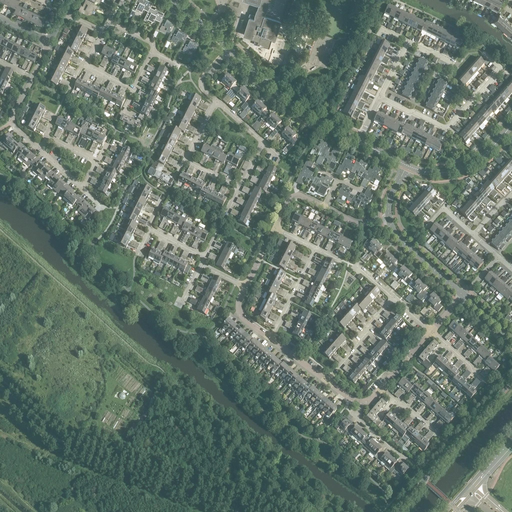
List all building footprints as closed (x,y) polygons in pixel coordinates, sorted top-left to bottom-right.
[(19,0),(12,0),(10,5),(15,8),(19,0)] [(20,0),(19,0),(15,8),(14,12),(19,14),(23,6),(18,4),(20,0)] [(98,5),(87,0),(85,0),(83,5),(81,5),(78,10),(87,15),(89,11),(92,13),(95,7),(97,8),(98,5)] [(136,0),(137,0),(132,9),(133,9),(135,10),(136,10),(137,8),(142,11),(143,8),(148,11),(150,7),(153,2),(148,0),(136,0)] [(245,0),(258,4),(255,15),(249,13),(248,18),(249,19),(244,34),(255,38),(253,44),(258,46),(258,45),(269,48),(271,41),(274,42),(276,37),(275,37),(280,21),(264,15),(268,5),(273,6),(275,1),(274,1),(274,0),(245,0)] [(496,0),(492,8),(497,10),(502,0),(496,0)] [(28,9),(23,6),(19,14),(24,17),(28,9)] [(45,17),(39,14),(35,22),(41,25),(42,23),(46,25),(54,10),(47,6),(46,7),(44,12),(48,14),(46,18),(44,18),(45,17)] [(388,7),(384,14),(389,17),(394,7),(392,6),(392,7),(391,7),(389,6),(388,7)] [(155,9),(150,7),(148,11),(144,19),(147,21),(149,18),(154,21),(155,18),(160,21),(162,17),(164,13),(155,8),(155,9)] [(394,7),(389,17),(394,19),(398,11),(396,9),(397,8),(394,7)] [(34,12),(28,9),(24,17),(30,20),(34,12)] [(398,11),(394,19),(398,21),(403,11),(401,10),(400,11),(400,12),(398,11)] [(403,11),(398,21),(403,23),(407,15),(405,14),(405,13),(406,13),(403,11)] [(39,14),(34,12),(30,20),(35,22),(39,14)] [(504,16),(500,13),(497,16),(493,21),(496,25),(504,16)] [(409,16),(407,15),(403,23),(408,26),(412,16),(410,15),(410,16),(409,16)] [(412,16),(408,26),(412,28),(416,20),(414,19),(414,18),(415,17),(412,16)] [(504,16),(496,25),(500,28),(508,20),(504,16)] [(166,20),(162,17),(160,21),(156,29),(159,31),(160,29),(165,31),(166,29),(171,31),(174,28),(176,23),(167,18),(166,20)] [(418,21),(416,20),(412,28),(417,30),(422,20),(419,19),(419,20),(418,21)] [(422,20),(417,30),(421,33),(422,31),(426,24),(423,23),(424,22),(422,20)] [(508,20),(500,28),(504,32),(511,23),(508,20)] [(426,23),(426,24),(422,31),(427,33),(432,24),(429,22),(429,23),(429,24),(426,23)] [(432,24),(427,33),(431,35),(435,27),(433,26),(434,25),(432,24)] [(435,27),(431,35),(436,38),(441,28),(438,27),(438,28),(435,27)] [(88,31),(81,28),(78,33),(89,39),(91,37),(86,35),(88,31)] [(178,30),(174,28),(171,31),(167,39),(170,41),(172,39),(176,41),(178,39),(183,41),(185,38),(187,33),(178,28),(178,30)] [(441,28),(436,38),(440,40),(445,32),(442,31),(442,30),(443,29),(441,28)] [(445,32),(440,40),(445,42),(450,33),(448,32),(447,32),(447,33),(445,32)] [(89,39),(78,33),(75,39),(82,43),(84,39),(88,42),(89,39)] [(450,33),(445,42),(450,45),(454,37),(451,35),(452,35),(452,34),(450,33)] [(456,38),(454,37),(450,45),(454,47),(459,37),(457,36),(456,37),(456,38)] [(459,37),(454,47),(459,49),(463,41),(461,40),(461,39),(459,37)] [(189,40),(185,38),(183,41),(179,50),(182,51),(183,49),(188,52),(189,49),(195,52),(199,43),(190,39),(189,40)] [(10,42),(4,39),(0,47),(4,48),(1,53),(4,54),(10,42)] [(82,43),(75,39),(72,45),(84,51),(85,48),(80,46),(82,43)] [(15,45),(10,42),(4,54),(6,55),(8,51),(12,53),(15,45)] [(381,42),(379,46),(393,53),(394,52),(394,51),(390,49),(389,49),(388,48),(390,46),(381,42)] [(21,48),(15,45),(12,53),(15,54),(13,58),(15,60),(21,48)] [(84,51),(72,45),(69,50),(76,54),(78,51),(82,53),(84,51)] [(393,53),(379,46),(377,51),(385,55),(386,53),(387,53),(388,54),(392,55),(393,53)] [(111,50),(105,47),(102,55),(105,56),(103,61),(105,62),(111,50)] [(27,51),(21,48),(15,60),(18,61),(20,57),(23,58),(27,51)] [(66,49),(64,55),(75,60),(77,58),(72,56),(74,53),(76,54),(69,50),(66,49)] [(117,53),(111,50),(105,62),(108,63),(110,59),(113,61),(115,56),(117,53)] [(32,54),(27,51),(23,58),(26,60),(24,64),(26,65),(32,54)] [(385,55),(377,51),(374,55),(388,62),(389,61),(389,60),(386,58),(384,58),(384,57),(385,55)] [(38,57),(32,54),(26,65),(29,67),(31,62),(34,64),(38,57)] [(75,60),(64,55),(61,60),(68,64),(70,61),(74,63),(75,60)] [(388,62),(374,55),(372,60),(380,64),(382,62),(384,63),(386,64),(387,65),(388,62)] [(121,59),(115,56),(113,61),(112,63),(115,64),(113,69),(115,70),(121,59)] [(485,64),(478,58),(476,60),(475,60),(475,59),(473,61),(481,68),(485,64)] [(127,61),(121,59),(115,70),(118,71),(120,67),(123,69),(127,61)] [(429,63),(419,59),(417,64),(429,69),(430,67),(428,66),(427,66),(429,63)] [(68,64),(61,60),(58,66),(70,72),(71,70),(66,67),(68,64)] [(380,64),(372,60),(370,65),(384,71),(385,69),(381,68),(380,67),(379,67),(380,64)] [(132,64),(127,61),(123,69),(127,70),(124,75),(126,76),(132,64)] [(481,68),(473,61),(471,63),(472,63),(472,64),(471,66),(478,72),(481,68)] [(138,67),(132,64),(126,76),(129,77),(131,73),(134,74),(138,67)] [(429,69),(417,64),(414,68),(424,73),(425,71),(426,71),(427,72),(429,69)] [(384,71),(370,65),(368,69),(376,73),(377,71),(379,72),(382,74),(383,73),(384,71)] [(70,72),(58,66),(55,71),(62,75),(64,72),(68,74),(70,72)] [(478,72),(471,66),(469,68),(469,67),(468,66),(466,68),(474,76),(478,72)] [(154,68),(153,71),(164,77),(167,71),(160,67),(159,70),(154,68)] [(424,73),(414,68),(412,73),(424,79),(425,76),(423,75),(424,73)] [(474,76),(466,68),(465,70),(465,71),(466,71),(464,73),(471,79),(474,76)] [(13,73),(6,69),(4,72),(0,70),(0,73),(10,78),(13,73)] [(376,73),(368,69),(365,74),(379,81),(380,78),(377,77),(375,76),(376,73)] [(62,75),(55,71),(52,77),(64,83),(65,81),(61,78),(62,75)] [(164,77),(153,71),(152,73),(156,75),(154,79),(161,82),(164,77)] [(10,78),(0,73),(0,76),(2,77),(0,81),(7,84),(10,78)] [(424,79),(412,73),(410,77),(419,82),(420,80),(421,80),(423,81),(424,79)] [(471,79),(464,73),(462,75),(461,74),(459,76),(468,83),(471,79)] [(219,79),(226,86),(232,79),(228,75),(226,77),(223,74),(219,79)] [(379,81),(365,74),(363,78),(361,77),(370,82),(371,82),(372,80),(373,81),(374,81),(378,83),(379,81)] [(468,83),(459,76),(458,78),(458,79),(459,79),(457,81),(461,85),(464,87),(468,83)] [(64,83),(52,77),(49,83),(56,86),(58,83),(63,85),(64,83)] [(82,82),(78,80),(75,87),(81,90),(87,78),(84,77),(82,82)] [(370,82),(361,77),(359,82),(373,89),(374,87),(370,85),(369,84),(370,82)] [(419,82),(410,77),(408,82),(419,88),(421,86),(419,85),(418,84),(419,82)] [(87,78),(81,90),(86,93),(90,86),(87,84),(89,79),(87,78)] [(161,82),(154,79),(153,82),(148,80),(147,82),(159,88),(161,82)] [(236,83),(232,79),(226,86),(231,90),(227,95),(229,97),(238,88),(235,85),(236,83)] [(435,81),(434,81),(433,83),(445,89),(447,84),(438,80),(437,82),(436,82),(435,81)] [(159,88),(147,82),(146,84),(150,86),(149,90),(151,91),(158,95),(159,95),(156,93),(159,88)] [(373,89),(359,82),(357,87),(365,91),(366,89),(367,89),(368,89),(372,91),(373,89)] [(419,88),(408,82),(405,86),(415,91),(416,89),(418,90),(419,88)] [(93,87),(90,86),(86,93),(92,96),(98,84),(95,83),(93,87)] [(445,89),(433,83),(432,86),(434,86),(435,87),(433,89),(443,94),(445,89)] [(511,94),(511,88),(508,85),(506,87),(505,86),(505,85),(502,83),(500,85),(511,95),(511,94)] [(98,84),(92,96),(98,99),(99,96),(101,91),(98,90),(100,85),(98,84)] [(511,95),(500,85),(498,87),(501,89),(502,90),(503,91),(501,93),(508,99),(511,95)] [(106,90),(103,89),(101,91),(99,96),(105,99),(111,87),(108,86),(106,90)] [(415,91),(405,86),(403,91),(415,97),(416,95),(414,94),(414,93),(415,91)] [(111,87),(105,99),(110,102),(114,94),(111,93),(113,88),(111,87)] [(365,91),(357,87),(354,91),(368,98),(369,96),(366,94),(365,93),(364,93),(365,91)] [(241,91),(238,88),(229,97),(232,100),(236,95),(241,99),(247,92),(243,88),(241,91)] [(443,94),(433,89),(432,91),(430,90),(429,92),(440,98),(443,94)] [(508,99),(501,93),(499,94),(498,94),(498,93),(495,90),(493,92),(505,103),(506,101),(508,99)] [(158,95),(151,91),(150,95),(145,92),(144,95),(156,101),(158,95)] [(368,98),(354,91),(352,96),(361,100),(362,98),(364,99),(367,100),(368,98)] [(415,97),(403,91),(401,96),(410,100),(411,98),(412,98),(414,99),(415,97)] [(117,96),(114,94),(110,102),(116,104),(122,93),(120,92),(117,96)] [(251,96),(247,92),(241,99),(246,103),(248,106),(253,101),(250,98),(251,96)] [(440,98),(429,92),(428,95),(430,96),(429,98),(438,103),(440,98)] [(505,103),(493,92),(491,94),(494,97),(495,98),(496,98),(494,100),(499,104),(501,106),(503,105),(505,103)] [(122,93),(116,104),(122,107),(125,100),(122,98),(124,94),(122,93)] [(156,101),(144,95),(143,97),(147,99),(146,103),(153,106),(156,101)] [(201,99),(194,95),(191,101),(197,104),(203,107),(204,104),(199,102),(201,99)] [(227,105),(231,100),(227,96),(223,101),(227,105)] [(361,100),(352,96),(350,100),(364,107),(365,105),(364,105),(361,103),(360,102),(359,102),(361,100)] [(438,103),(429,98),(428,101),(427,100),(425,99),(424,102),(430,104),(436,107),(438,103)] [(499,104),(494,100),(492,102),(492,101),(491,100),(488,98),(486,100),(491,104),(498,110),(501,106),(499,104)] [(364,107),(350,100),(348,105),(356,109),(357,107),(358,107),(359,108),(363,109),(364,107)] [(498,110),(491,104),(486,100),(485,102),(487,104),(488,105),(489,106),(487,108),(493,113),(494,114),(498,110)] [(197,104),(191,101),(188,107),(195,110),(197,107),(202,109),(203,107),(197,104)] [(256,104),(253,101),(248,106),(244,110),(247,113),(251,108),(256,113),(262,105),(258,102),(256,104)] [(436,107),(430,104),(424,102),(423,104),(425,105),(424,107),(434,112),(436,107)] [(153,106),(146,103),(144,106),(140,104),(138,106),(150,112),(153,106)] [(493,113),(487,108),(486,107),(484,108),(483,107),(480,104),(478,106),(490,117),(493,113)] [(45,109),(38,105),(35,111),(47,117),(48,115),(44,112),(45,109)] [(262,105),(256,113),(260,117),(256,121),(257,122),(259,124),(268,114),(264,111),(266,109),(262,105)] [(356,109),(348,105),(345,109),(359,116),(360,114),(357,112),(355,112),(355,111),(356,109)] [(150,112),(138,106),(137,108),(142,111),(140,114),(145,117),(147,118),(150,112)] [(490,117),(478,106),(476,108),(479,111),(480,112),(481,112),(479,114),(486,121),(490,117)] [(195,110),(188,107),(185,113),(197,118),(198,116),(194,113),(195,110)] [(359,116),(345,109),(343,114),(351,118),(353,116),(354,117),(358,118),(359,116)] [(381,115),(378,113),(374,122),(379,124),(385,110),(383,109),(383,110),(382,112),(381,114),(381,115)] [(244,110),(244,111),(239,116),(243,120),(246,115),(247,113),(244,110)] [(385,110),(379,124),(383,126),(387,118),(385,117),(385,116),(386,115),(387,113),(388,112),(385,110)] [(47,117),(35,111),(32,117),(39,120),(41,117),(46,119),(47,117)] [(486,121),(479,114),(477,116),(477,115),(476,114),(473,112),(471,114),(483,124),(486,121)] [(197,118),(185,113),(182,118),(190,122),(191,118),(196,121),(197,118)] [(271,117),(268,114),(259,124),(262,126),(266,122),(271,126),(277,119),(273,115),(271,117)] [(390,119),(387,118),(383,126),(388,129),(395,115),(392,114),(391,117),(390,118),(390,119)] [(483,124),(471,114),(470,116),(472,118),(473,119),(474,120),(472,122),(479,128),(483,124)] [(395,115),(388,129),(392,131),(397,123),(394,121),(395,121),(395,120),(397,116),(395,115)] [(129,119),(123,116),(120,121),(126,124),(129,119)] [(39,120),(32,117),(29,122),(41,128),(42,126),(38,124),(39,120)] [(65,121),(59,118),(55,126),(59,127),(57,132),(59,133),(65,121)] [(190,122),(182,118),(180,124),(191,130),(193,127),(188,125),(190,122)] [(67,131),(70,124),(72,122),(66,119),(65,121),(59,133),(61,134),(63,130),(67,131)] [(135,122),(129,119),(126,124),(132,127),(135,122)] [(274,137),(283,128),(280,125),(282,123),(277,119),(271,126),(275,130),(270,136),(273,139),(274,137)] [(399,124),(397,123),(392,131),(397,133),(404,120),(401,119),(400,122),(399,123),(399,124)] [(142,122),(137,120),(136,122),(135,122),(132,127),(138,130),(142,122)] [(404,120),(397,133),(396,134),(397,136),(397,137),(398,137),(400,137),(401,136),(406,127),(403,126),(404,125),(404,124),(406,121),(404,120)] [(479,128),(472,122),(471,124),(470,123),(469,122),(466,120),(464,122),(476,132),(479,128)] [(41,128),(29,122),(27,128),(34,132),(35,128),(40,131),(41,128)] [(257,132),(262,126),(259,124),(257,122),(252,128),(257,132)] [(407,126),(406,127),(401,136),(402,136),(402,134),(407,136),(414,123),(412,122),(410,125),(409,126),(409,127),(407,126)] [(476,132),(464,122),(463,123),(465,126),(467,127),(465,130),(473,136),(474,137),(475,137),(477,136),(477,134),(477,133),(476,132)] [(414,123),(407,136),(411,139),(416,130),(413,129),(414,128),(415,127),(416,124),(414,123)] [(76,127),(70,124),(67,131),(70,133),(68,137),(70,139),(76,127)] [(191,130),(180,124),(177,129),(174,128),(181,132),(184,133),(186,130),(190,132),(191,130)] [(418,131),(416,130),(411,139),(416,141),(423,127),(421,126),(419,129),(418,131)] [(82,130),(76,127),(70,139),(72,140),(75,135),(78,137),(80,134),(82,130)] [(83,127),(82,130),(80,134),(83,136),(81,141),(83,142),(89,130),(83,127)] [(423,127),(416,141),(421,143),(425,135),(423,134),(425,128),(423,127)] [(473,136),(465,130),(464,131),(463,130),(462,130),(459,127),(458,129),(469,140),(473,136)] [(90,128),(89,130),(83,142),(85,143),(87,140),(87,138),(91,140),(94,133),(95,130),(90,128)] [(181,132),(174,128),(171,134),(183,140),(184,137),(180,135),(181,132)] [(291,133),(292,132),(288,128),(286,131),(283,128),(274,137),(277,140),(281,135),(286,139),(291,133)] [(469,140),(458,129),(456,131),(459,133),(460,134),(460,135),(459,137),(466,144),(469,140)] [(427,136),(425,135),(421,143),(425,146),(432,132),(430,131),(428,134),(428,135),(427,136)] [(296,136),(292,132),(291,133),(286,139),(291,144),(289,146),(288,145),(282,151),(286,155),(298,141),(295,138),(296,136)] [(432,132),(425,146),(430,148),(434,139),(432,138),(433,136),(434,133),(432,132)] [(100,136),(94,133),(91,140),(94,142),(92,146),(94,147),(100,136)] [(9,150),(15,143),(10,139),(12,136),(9,134),(3,141),(0,144),(0,145),(2,148),(3,147),(7,151),(8,149),(9,150)] [(183,140),(171,134),(169,139),(176,143),(177,140),(182,142),(183,140)] [(436,141),(434,139),(430,148),(434,150),(441,136),(439,135),(437,139),(437,140),(436,141)] [(106,139),(100,136),(94,147),(97,149),(99,144),(102,146),(106,139)] [(272,145),(277,140),(274,137),(273,139),(270,136),(266,140),(272,145)] [(441,136),(434,150),(439,152),(439,151),(442,146),(443,144),(441,143),(441,142),(442,141),(443,138),(441,136)] [(176,143),(169,139),(166,145),(177,151),(179,149),(174,146),(176,143)] [(83,142),(81,141),(78,146),(83,148),(86,150),(88,144),(87,144),(88,141),(87,140),(85,143),(83,142)] [(326,147),(328,144),(326,143),(324,143),(323,142),(321,140),(320,143),(320,145),(319,145),(318,147),(314,145),(313,149),(310,154),(310,156),(312,156),(313,156),(314,154),(318,156),(319,157),(316,163),(321,166),(324,159),(328,152),(330,149),(326,147)] [(19,147),(15,143),(9,150),(14,154),(15,152),(17,154),(18,154),(24,147),(21,145),(19,147)] [(177,151),(166,145),(163,151),(170,154),(172,151),(176,153),(177,151)] [(211,148),(205,145),(201,153),(205,154),(202,159),(205,160),(211,148)] [(212,146),(211,148),(205,160),(207,161),(209,157),(213,158),(218,148),(212,146)] [(24,147),(18,154),(20,156),(18,158),(24,163),(31,155),(28,152),(29,151),(24,147)] [(117,148),(116,151),(130,158),(133,152),(123,147),(121,151),(117,148)] [(331,154),(328,152),(324,159),(327,160),(326,161),(327,161),(326,164),(329,166),(328,169),(333,171),(337,164),(333,162),(334,161),(336,162),(341,150),(339,149),(337,150),(337,148),(334,147),(333,149),(334,151),(332,152),(331,154)] [(223,151),(218,148),(213,158),(216,160),(214,164),(216,166),(222,154),(223,151)] [(130,158),(116,151),(115,153),(119,155),(117,159),(125,162),(127,164),(130,158)] [(170,154),(163,151),(160,156),(172,162),(173,160),(168,158),(170,154)] [(228,157),(222,154),(216,166),(218,167),(221,163),(224,164),(225,161),(228,157)] [(229,154),(228,157),(225,161),(229,163),(226,168),(229,169),(234,157),(229,154)] [(340,165),(336,173),(341,176),(343,172),(346,174),(347,172),(350,174),(354,165),(351,164),(352,162),(352,160),(353,160),(354,157),(352,156),(350,157),(350,155),(348,154),(342,165),(344,165),(343,167),(340,165)] [(31,155),(24,163),(29,167),(30,165),(33,168),(39,161),(34,156),(33,157),(31,155)] [(172,162),(160,156),(157,162),(159,163),(164,166),(166,162),(170,165),(172,162)] [(240,160),(234,157),(229,169),(231,170),(233,165),(237,167),(240,160)] [(125,162),(117,159),(116,162),(111,160),(110,162),(122,168),(125,162)] [(300,175),(296,182),(302,185),(303,184),(302,181),(301,181),(303,177),(306,178),(304,182),(308,184),(309,181),(310,182),(311,181),(313,182),(315,178),(312,177),(315,170),(312,169),(314,164),(307,160),(304,165),(308,167),(306,170),(303,169),(302,171),(302,173),(301,173),(300,175)] [(354,165),(350,174),(347,179),(352,181),(356,175),(354,174),(356,171),(359,172),(357,175),(361,177),(362,175),(363,175),(363,174),(366,175),(367,172),(364,170),(365,168),(365,167),(366,166),(368,164),(366,163),(364,163),(363,161),(361,160),(359,164),(356,162),(354,165)] [(39,161),(33,168),(35,169),(33,171),(39,176),(46,168),(43,165),(44,164),(39,161)] [(156,169),(157,166),(159,163),(157,162),(156,161),(153,167),(152,166),(148,175),(159,180),(162,174),(161,174),(161,175),(160,174),(161,171),(156,169)] [(122,168),(110,162),(109,165),(113,167),(112,170),(116,172),(119,174),(122,168)] [(511,169),(506,164),(502,168),(509,174),(511,172),(511,169)] [(263,168),(262,170),(273,176),(276,171),(269,167),(268,170),(263,168)] [(369,169),(367,172),(366,175),(361,185),(366,188),(368,183),(370,184),(371,182),(374,184),(374,185),(377,186),(381,179),(378,177),(379,175),(378,173),(380,173),(381,170),(379,169),(377,170),(376,168),(374,167),(372,170),(369,169)] [(46,168),(39,176),(43,180),(45,179),(48,181),(54,174),(49,170),(48,170),(46,168)] [(511,179),(508,176),(509,174),(502,168),(499,171),(511,182),(511,179)] [(116,172),(112,170),(109,169),(107,172),(103,170),(102,172),(113,178),(114,177),(116,172)] [(273,176),(262,170),(261,173),(265,175),(264,179),(271,182),(273,176)] [(182,174),(179,181),(184,184),(190,172),(188,171),(186,175),(182,174)] [(499,171),(496,175),(503,182),(504,180),(509,184),(511,182),(499,171)] [(113,178),(102,172),(101,174),(105,176),(103,180),(110,183),(113,178)] [(190,172),(184,184),(190,187),(194,179),(190,178),(192,173),(190,172)] [(54,174),(48,181),(50,183),(48,184),(54,189),(60,181),(57,179),(58,178),(54,174)] [(163,182),(166,177),(163,176),(164,176),(162,174),(159,180),(158,182),(162,185),(163,182)] [(496,175),(492,179),(504,189),(505,187),(501,183),(503,182),(496,175)] [(197,181),(194,179),(190,187),(196,189),(202,178),(199,176),(197,181)] [(311,185),(311,186),(313,187),(314,185),(319,188),(317,193),(321,195),(324,197),(328,190),(327,189),(328,187),(329,187),(331,184),(330,182),(332,182),(333,180),(333,179),(331,178),(330,178),(329,179),(328,177),(326,176),(325,178),(323,177),(321,178),(320,179),(316,177),(315,178),(313,182),(312,184),(311,185)] [(170,186),(173,181),(168,178),(166,177),(163,182),(170,186)] [(202,178),(196,189),(201,192),(200,195),(204,188),(203,188),(205,185),(202,183),(204,179),(202,178)] [(271,182),(264,179),(262,182),(257,179),(256,182),(268,188),(271,182)] [(492,179),(489,183),(495,188),(496,189),(498,187),(502,191),(504,189),(492,179)] [(110,183),(103,180),(102,183),(97,181),(96,183),(108,189),(110,184),(110,183)] [(63,184),(60,181),(54,189),(58,193),(60,192),(62,194),(69,187),(64,183),(63,184)] [(268,188),(256,182),(255,184),(260,186),(258,190),(265,193),(268,188)] [(493,190),(495,188),(489,183),(488,182),(484,186),(496,196),(497,194),(493,190)] [(108,189),(96,183),(95,186),(99,188),(98,191),(105,195),(108,189)] [(345,186),(342,184),(341,187),(342,188),(340,189),(339,191),(340,192),(339,194),(338,193),(337,195),(339,196),(336,202),(343,206),(344,202),(346,199),(347,200),(346,201),(351,204),(352,202),(354,199),(355,197),(350,194),(351,193),(350,191),(348,190),(349,188),(347,187),(345,187),(345,186)] [(207,189),(204,188),(200,195),(206,198),(212,186),(209,185),(207,189)] [(152,190),(145,186),(142,192),(154,198),(155,196),(150,193),(152,190)] [(212,186),(206,198),(211,201),(215,193),(212,192),(214,187),(212,186)] [(433,196),(435,194),(427,186),(423,190),(425,192),(437,202),(438,201),(433,196)] [(496,196),(484,186),(481,190),(488,196),(489,194),(494,198),(496,196)] [(69,187),(62,194),(65,196),(64,198),(68,202),(75,195),(72,193),(74,191),(69,187)] [(364,195),(361,194),(357,200),(354,199),(352,202),(355,203),(354,204),(355,205),(354,207),(357,209),(359,205),(361,206),(363,206),(363,207),(366,209),(367,206),(366,205),(368,204),(369,202),(370,202),(371,200),(371,199),(373,194),(369,192),(370,189),(368,188),(367,190),(364,195)] [(265,193),(258,190),(255,189),(253,192),(249,190),(248,192),(259,198),(262,192),(265,193)] [(218,195),(215,193),(211,201),(217,203),(223,192),(221,190),(218,195)] [(481,190),(477,193),(489,204),(491,202),(486,198),(488,196),(481,190)] [(154,198),(142,192),(139,198),(146,202),(148,198),(152,200),(154,198)] [(223,192),(217,203),(223,206),(226,199),(223,197),(225,193),(223,192)] [(259,198),(248,192),(246,194),(251,197),(249,200),(256,203),(259,198)] [(437,202),(425,192),(422,196),(429,202),(430,200),(435,204),(437,202)] [(477,193),(474,197),(481,203),(483,202),(487,206),(489,204),(477,193)] [(77,197),(75,195),(68,202),(73,206),(74,205),(77,207),(84,200),(78,195),(77,197)] [(429,202),(422,196),(418,199),(430,210),(431,208),(427,204),(429,202)] [(474,197),(471,201),(482,211),(484,209),(479,205),(481,203),(474,197)] [(146,202),(139,198),(136,204),(148,209),(149,207),(145,205),(146,202)] [(430,210),(418,199),(415,203),(422,210),(423,208),(428,212),(430,210)] [(84,200),(77,207),(80,209),(78,211),(83,216),(90,208),(87,205),(88,204),(84,200)] [(162,200),(152,223),(153,223),(164,201),(162,200)] [(256,203),(249,200),(248,203),(243,201),(242,203),(254,209),(256,203)] [(471,201),(467,205),(474,211),(476,209),(480,213),(482,211),(471,201)] [(254,209),(242,203),(241,206),(245,208),(244,211),(251,214),(254,209)] [(422,210),(415,203),(411,207),(423,217),(425,216),(420,212),(422,210)] [(148,209),(136,204),(133,209),(140,213),(142,209),(147,212),(148,209)] [(467,205),(464,209),(475,219),(477,217),(472,213),(474,211),(467,205)] [(423,217),(411,207),(408,211),(415,217),(417,215),(421,220),(423,217)] [(90,208),(83,216),(88,220),(90,218),(92,221),(99,213),(94,209),(93,210),(90,208)] [(133,209),(131,214),(131,215),(142,221),(143,218),(139,216),(140,213),(133,209)] [(464,209),(460,213),(467,219),(469,217),(473,221),(475,219),(464,209)] [(170,212),(164,210),(160,217),(164,218),(161,223),(164,224),(170,212)] [(251,214),(244,211),(242,214),(237,212),(236,214),(248,220),(251,214)] [(175,215),(170,212),(164,224),(166,225),(168,221),(172,222),(175,215)] [(248,220),(236,214),(235,217),(240,219),(238,222),(245,226),(248,220)] [(296,214),(292,222),(295,223),(293,228),(296,229),(301,217),(296,214)] [(131,215),(128,221),(130,222),(135,224),(136,221),(141,223),(142,221),(131,215)] [(181,218),(175,215),(172,222),(175,224),(173,229),(175,230),(181,218)] [(183,228),(185,224),(188,218),(185,217),(184,220),(181,218),(175,230),(178,231),(180,226),(183,228)] [(301,217),(296,229),(298,230),(300,226),(303,227),(307,220),(301,217)] [(307,220),(303,227),(307,229),(305,233),(307,235),(313,223),(307,220)] [(313,223),(307,235),(309,236),(312,231),(315,233),(318,226),(320,223),(314,220),(313,223)] [(135,224),(130,222),(128,228),(139,233),(140,231),(136,229),(138,226),(135,224)] [(436,224),(430,231),(434,235),(444,223),(442,222),(438,226),(436,224)] [(444,223),(434,235),(437,238),(444,231),(442,230),(446,225),(444,223)] [(191,227),(185,224),(183,228),(182,231),(185,233),(183,237),(185,238),(191,227)] [(196,244),(202,232),(204,229),(198,226),(197,229),(193,237),(196,238),(194,242),(196,244)] [(318,226),(315,233),(318,235),(316,239),(318,240),(324,229),(318,226)] [(197,229),(191,227),(185,238),(187,239),(190,235),(193,237),(197,229)] [(139,233),(128,228),(125,233),(132,237),(134,234),(138,236),(139,233)] [(444,231),(437,238),(441,242),(451,230),(450,228),(446,233),(444,231)] [(511,235),(504,228),(500,232),(510,240),(511,238),(510,237),(511,235)] [(324,229),(318,240),(321,241),(323,237),(326,239),(330,231),(324,229)] [(451,230),(441,242),(445,245),(451,238),(449,236),(453,232),(451,230)] [(330,231),(326,239),(329,240),(327,245),(329,246),(335,234),(330,231)] [(208,235),(202,232),(196,244),(199,245),(201,241),(204,243),(208,235)] [(335,234),(329,246),(332,247),(334,243),(337,244),(341,237),(342,235),(336,232),(335,234)] [(510,240),(500,232),(497,235),(505,242),(507,240),(509,242),(510,240)] [(132,237),(125,233),(122,239),(128,242),(134,245),(135,243),(130,240),(132,237)] [(451,238),(445,245),(449,248),(459,237),(457,235),(453,240),(451,238)] [(505,242),(497,235),(493,239),(503,248),(505,246),(503,244),(505,242)] [(341,237),(337,244),(341,246),(339,250),(341,252),(347,240),(341,237)] [(459,237),(449,248),(453,252),(459,245),(457,243),(461,239),(459,237)] [(128,242),(122,239),(119,245),(126,248),(128,245),(132,247),(134,245),(128,242)] [(503,248),(493,239),(490,243),(498,250),(500,248),(502,250),(503,248)] [(347,240),(341,252),(343,253),(345,248),(349,250),(352,243),(347,240)] [(368,249),(371,252),(378,244),(373,240),(371,244),(367,241),(363,246),(368,250),(368,249)] [(460,243),(459,245),(453,252),(454,251),(458,254),(468,242),(466,241),(462,245),(460,243)] [(468,242),(458,254),(462,257),(468,250),(466,248),(470,244),(468,242)] [(234,254),(236,248),(227,244),(226,247),(221,245),(220,247),(231,253),(234,254)] [(296,248),(289,244),(286,250),(297,256),(299,253),(294,251),(296,248)] [(382,248),(378,244),(371,252),(374,254),(374,255),(378,259),(382,254),(380,252),(382,248)] [(149,257),(155,260),(160,248),(158,247),(156,251),(152,250),(149,257)] [(231,253),(220,247),(219,249),(223,252),(222,255),(229,259),(231,253)] [(468,250),(462,257),(465,261),(476,249),(474,247),(470,252),(468,250)] [(160,248),(155,260),(160,263),(162,260),(164,255),(160,254),(163,249),(160,248)] [(469,264),(475,257),(474,255),(477,251),(476,249),(465,261),(464,262),(468,266),(469,264)] [(169,254),(165,253),(164,255),(162,260),(167,263),(173,251),(171,250),(169,254)] [(297,256),(286,250),(283,255),(290,259),(292,256),(296,258),(297,256)] [(173,251),(167,263),(173,265),(177,258),(173,257),(175,252),(173,251)] [(385,257),(382,254),(378,259),(383,263),(384,262),(386,265),(393,258),(388,254),(385,257)] [(475,257),(469,264),(473,267),(483,256),(481,254),(477,259),(475,257)] [(229,259),(222,255),(220,258),(215,256),(214,258),(226,264),(229,259)] [(290,259),(283,255),(280,261),(292,267),(293,265),(288,262),(290,259)] [(180,260),(177,258),(173,265),(179,268),(184,257),(182,256),(180,260)] [(483,256),(473,267),(477,271),(483,264),(481,262),(485,258),(483,256)] [(184,271),(188,264),(185,262),(187,258),(184,257),(179,268),(184,271)] [(226,264),(214,258),(213,261),(217,263),(216,266),(223,270),(226,264)] [(397,262),(393,258),(386,265),(389,267),(389,268),(393,272),(397,268),(394,265),(397,262)] [(321,260),(319,262),(331,268),(334,263),(327,259),(325,262),(321,260)] [(292,267),(280,261),(277,267),(284,270),(286,267),(291,269),(292,267)] [(331,268),(319,262),(318,265),(323,267),(321,270),(328,274),(331,268)] [(455,273),(460,267),(458,265),(454,269),(454,268),(452,271),(455,273)] [(400,270),(397,268),(393,272),(394,273),(392,275),(396,278),(398,276),(401,278),(408,271),(403,267),(400,270)] [(328,274),(321,270),(320,274),(315,271),(314,274),(326,280),(328,274)] [(491,273),(484,280),(488,284),(499,272),(497,270),(493,275),(491,273)] [(285,274),(278,271),(275,277),(287,282),(288,280),(284,278),(285,274)] [(412,275),(408,271),(401,278),(404,281),(403,281),(408,286),(412,281),(409,278),(412,275)] [(499,272),(488,284),(492,287),(498,280),(497,278),(501,274),(499,272)] [(326,280),(314,274),(312,276),(317,279),(316,282),(323,285),(326,280)] [(287,282),(275,277),(273,275),(270,281),(280,286),(281,283),(286,285),(287,282)] [(208,278),(207,280),(218,286),(221,280),(214,277),(212,280),(208,278)] [(498,280),(492,287),(496,290),(506,279),(504,277),(500,282),(498,280)] [(506,279),(496,290),(500,294),(506,287),(504,285),(508,281),(506,279)] [(218,286),(207,280),(206,283),(210,285),(208,288),(215,292),(218,286)] [(415,284),(412,281),(408,286),(413,290),(413,289),(416,291),(423,284),(418,280),(415,284)] [(278,290),(280,286),(270,281),(267,287),(270,288),(282,294),(283,292),(278,290)] [(323,285),(316,282),(314,285),(309,283),(308,285),(320,291),(323,285)] [(504,297),(511,287),(511,283),(511,284),(508,288),(506,287),(500,294),(498,295),(502,299),(504,297)] [(427,288),(423,284),(416,291),(419,294),(417,296),(417,298),(421,301),(423,299),(427,294),(424,291),(427,288)] [(320,291),(308,285),(307,287),(312,290),(310,293),(317,297),(320,291)] [(215,292),(208,288),(207,291),(202,289),(201,292),(213,297),(215,292)] [(282,294),(270,288),(267,294),(274,297),(276,294),(280,296),(282,294)] [(374,288),(370,293),(380,301),(381,299),(378,296),(380,293),(374,288)] [(213,297),(201,292),(200,294),(204,296),(203,299),(210,303),(213,297)] [(317,297),(310,293),(308,296),(304,294),(303,296),(314,302),(317,297)] [(370,293),(366,297),(372,303),(374,300),(378,303),(380,301),(370,293)] [(275,302),(277,299),(267,294),(265,300),(267,301),(278,306),(279,304),(275,302)] [(430,297),(427,294),(423,299),(428,303),(428,302),(431,305),(437,298),(433,294),(430,297)] [(314,302),(303,296),(301,299),(306,301),(304,304),(311,308),(314,302)] [(366,297),(362,302),(371,311),(373,309),(369,305),(372,303),(366,297)] [(442,302),(437,298),(431,305),(434,307),(433,308),(438,312),(442,307),(439,305),(442,302)] [(210,303),(203,299),(201,303),(196,301),(195,303),(207,309),(210,303)] [(278,306),(267,301),(264,306),(271,310),(273,307),(277,309),(278,306)] [(355,305),(361,310),(363,312),(366,309),(370,313),(371,311),(362,302),(357,307),(355,305)] [(207,309),(195,303),(194,305),(199,307),(197,311),(204,315),(207,309)] [(355,305),(351,310),(361,318),(362,316),(358,313),(361,310),(355,305)] [(271,310),(264,306),(261,312),(273,318),(274,316),(269,314),(271,310)] [(426,318),(431,312),(428,309),(427,310),(422,315),(426,318)] [(351,310),(347,314),(353,320),(355,317),(359,320),(361,318),(351,310)] [(273,318),(261,312),(258,318),(266,321),(267,318),(272,320),(273,318)] [(297,313),(296,316),(308,321),(311,316),(303,312),(302,315),(297,313)] [(347,314),(342,319),(352,328),(354,326),(350,323),(353,320),(347,314)] [(405,323),(396,316),(394,319),(390,315),(388,317),(398,326),(400,328),(405,323)] [(308,321),(296,316),(295,318),(300,320),(298,324),(305,327),(308,321)] [(398,326),(388,317),(387,319),(390,323),(388,325),(394,331),(398,326)] [(350,330),(352,328),(342,319),(338,324),(344,329),(346,327),(350,330)] [(226,331),(233,324),(229,320),(220,329),(224,333),(226,331)] [(448,335),(450,336),(459,327),(454,322),(449,328),(452,331),(448,335)] [(231,334),(237,327),(233,324),(226,331),(224,333),(228,336),(231,334)] [(305,327),(298,324),(296,327),(292,325),(291,327),(302,333),(305,327)] [(394,331),(388,325),(386,328),(382,325),(380,327),(390,335),(394,331)] [(235,338),(241,331),(237,327),(231,334),(228,336),(232,340),(235,338)] [(302,333),(291,327),(289,329),(294,332),(292,335),(299,339),(302,333)] [(390,335),(380,327),(378,329),(382,332),(379,335),(385,340),(390,335)] [(459,327),(450,336),(452,338),(455,334),(458,337),(464,331),(459,327)] [(240,339),(245,334),(241,331),(235,338),(232,340),(236,344),(240,339)] [(464,331),(458,337),(461,339),(457,343),(460,345),(468,335),(464,331)] [(243,345),(249,338),(245,334),(240,339),(236,344),(240,347),(243,345)] [(340,335),(336,340),(346,349),(347,347),(343,343),(346,341),(345,340),(340,335)] [(468,335),(460,345),(461,346),(465,343),(468,345),(473,339),(468,335)] [(245,350),(253,342),(249,338),(243,345),(240,347),(244,351),(245,350)] [(473,339),(468,345),(470,348),(467,351),(469,353),(478,343),(473,339)] [(251,352),(258,344),(254,340),(253,342),(245,350),(246,350),(249,353),(251,352)] [(336,340),(332,345),(338,350),(340,348),(344,351),(346,349),(336,340)] [(388,346),(382,341),(379,344),(376,341),(374,343),(383,351),(388,346)] [(435,349),(439,345),(434,341),(432,343),(430,342),(428,344),(430,345),(429,347),(433,351),(435,349)] [(383,351),(374,343),(372,345),(376,348),(373,351),(379,356),(383,351)] [(478,343),(469,353),(471,355),(474,351),(477,354),(482,348),(478,343)] [(256,353),(262,347),(258,344),(251,352),(249,353),(253,357),(256,353)] [(332,345),(327,350),(337,358),(339,357),(335,353),(338,350),(332,345)] [(433,351),(429,347),(427,346),(425,348),(427,349),(425,351),(430,355),(432,353),(433,351)] [(259,358),(266,351),(262,347),(256,353),(253,357),(257,360),(259,358)] [(337,358),(327,350),(326,348),(321,353),(329,360),(332,357),(335,361),(337,358)] [(482,348),(477,354),(480,356),(476,360),(479,362),(487,352),(482,348)] [(428,356),(430,355),(425,351),(423,349),(422,351),(423,353),(422,355),(426,359),(427,359),(429,357),(428,356)] [(379,356),(373,351),(371,353),(367,350),(365,352),(375,361),(379,356)] [(264,361),(270,355),(266,351),(259,358),(257,360),(261,364),(264,361)] [(375,361),(365,352),(364,354),(367,357),(365,360),(371,365),(375,361)] [(487,352),(479,362),(480,363),(484,359),(486,362),(484,364),(485,364),(490,358),(492,356),(487,352)] [(428,362),(425,360),(426,359),(422,355),(420,353),(418,355),(420,357),(417,360),(419,362),(418,362),(421,364),(424,366),(428,362)] [(268,365),(274,358),(270,355),(264,361),(261,364),(266,368),(268,365)] [(443,359),(440,357),(434,364),(439,368),(438,368),(439,368),(440,367),(448,358),(446,355),(443,359)] [(273,368),(278,362),(274,358),(268,365),(266,368),(270,371),(273,368)] [(448,358),(440,367),(445,371),(450,365),(447,363),(451,359),(448,358)] [(490,358),(485,364),(487,367),(484,370),(486,372),(495,362),(490,358)] [(371,365),(365,360),(362,363),(359,360),(357,362),(367,370),(371,365)] [(275,374),(282,366),(278,362),(273,368),(270,371),(274,375),(275,374)] [(367,370),(357,362),(355,364),(359,367),(356,370),(362,375),(367,370)] [(495,362),(486,372),(488,374),(491,370),(494,373),(500,367),(495,362)] [(283,373),(287,368),(283,364),(282,366),(275,374),(279,377),(283,373)] [(447,378),(458,366),(456,364),(452,368),(450,365),(445,371),(443,373),(447,378)] [(460,368),(458,366),(447,378),(452,382),(454,380),(457,376),(459,374),(456,371),(460,368)] [(284,379),(291,372),(287,368),(283,373),(279,377),(283,381),(284,379)] [(362,375),(356,370),(354,372),(350,369),(349,371),(358,380),(362,375)] [(358,380),(349,371),(347,373),(350,376),(348,379),(354,385),(358,380)] [(290,381),(295,375),(291,372),(284,379),(283,381),(287,385),(290,381)] [(293,386),(299,379),(295,375),(290,381),(287,385),(291,388),(293,386)] [(460,378),(457,376),(454,380),(452,382),(457,386),(465,377),(463,375),(460,378)] [(465,377),(457,386),(461,390),(467,385),(464,382),(467,378),(465,377)] [(297,389),(303,382),(299,379),(293,386),(291,388),(295,392),(297,389)] [(398,391),(400,393),(408,383),(403,379),(398,385),(401,388),(398,391)] [(301,392),(307,386),(303,382),(297,389),(295,392),(299,395),(301,392)] [(408,383),(400,393),(402,395),(405,391),(408,394),(410,392),(413,388),(408,383)] [(469,387),(467,385),(461,390),(466,395),(475,385),(473,383),(469,387)] [(475,385),(466,395),(471,399),(476,393),(473,390),(477,387),(475,385)] [(304,398),(311,390),(307,386),(301,392),(299,395),(303,399),(304,398)] [(415,386),(413,388),(410,392),(412,394),(409,397),(411,399),(420,390),(415,386)] [(308,402),(316,392),(312,388),(311,390),(304,398),(308,402)] [(420,390),(411,399),(413,401),(416,397),(419,400),(424,394),(420,390)] [(316,392),(308,402),(312,405),(321,396),(316,392)] [(421,408),(429,398),(431,396),(426,392),(424,394),(419,400),(422,402),(419,406),(421,408)] [(321,396),(312,405),(316,409),(325,399),(321,396)] [(384,398),(382,400),(380,402),(378,404),(383,408),(386,405),(388,402),(384,398)] [(429,398),(421,408),(423,409),(426,406),(429,408),(434,402),(429,398)] [(325,399),(316,409),(320,412),(329,403),(325,399)] [(434,402),(429,408),(431,411),(428,414),(430,416),(439,406),(434,402)] [(329,403),(320,412),(324,416),(333,407),(329,403)] [(439,406),(430,416),(432,418),(435,414),(438,417),(444,411),(439,406)] [(333,407),(324,416),(328,420),(337,410),(333,407)] [(400,408),(396,413),(398,415),(400,416),(404,412),(400,408)] [(444,411),(438,417),(441,419),(438,423),(440,425),(448,415),(444,411)] [(372,412),(370,414),(367,417),(368,419),(371,421),(373,423),(377,419),(375,417),(376,415),(372,412)] [(390,414),(386,418),(384,420),(389,424),(398,415),(396,413),(392,416),(390,414)] [(398,415),(389,424),(394,428),(399,422),(397,420),(400,416),(398,415)] [(448,415),(440,425),(442,426),(445,423),(448,425),(453,419),(448,415)] [(352,423),(345,416),(334,428),(335,428),(337,430),(340,427),(345,431),(347,433),(353,426),(351,424),(352,423)] [(409,417),(405,421),(407,423),(409,425),(413,420),(409,417)] [(402,425),(399,422),(394,428),(392,430),(397,434),(399,432),(407,423),(405,421),(402,425)] [(407,423),(399,432),(403,437),(409,431),(406,428),(409,425),(407,423)] [(421,423),(417,428),(418,429),(421,431),(425,426),(421,423)] [(355,429),(353,426),(347,433),(351,437),(353,436),(356,438),(362,432),(357,427),(355,429)] [(409,431),(403,437),(404,437),(405,435),(410,439),(418,429),(417,428),(413,431),(411,429),(409,431)] [(418,429),(410,439),(415,443),(420,437),(417,435),(421,431),(418,429)] [(430,431),(426,436),(428,438),(430,440),(434,435),(430,431)] [(367,436),(362,432),(356,438),(359,441),(358,443),(362,447),(368,440),(366,438),(367,436)] [(423,440),(420,437),(415,443),(419,447),(428,438),(426,436),(423,440)] [(428,438),(419,447),(424,452),(430,446),(427,443),(430,440),(428,438)] [(370,442),(368,440),(362,447),(369,453),(377,445),(372,440),(370,442)] [(377,445),(369,453),(377,460),(383,453),(381,451),(382,450),(377,445)] [(385,455),(383,453),(377,460),(381,463),(381,465),(383,466),(384,466),(392,458),(387,454),(385,455)] [(392,458),(384,466),(389,471),(389,472),(390,473),(390,474),(388,476),(389,477),(399,465),(399,464),(397,466),(395,464),(397,463),(392,458)] [(403,465),(402,467),(399,465),(389,477),(390,478),(392,476),(391,475),(393,473),(395,475),(396,474),(401,478),(409,470),(403,465)]
